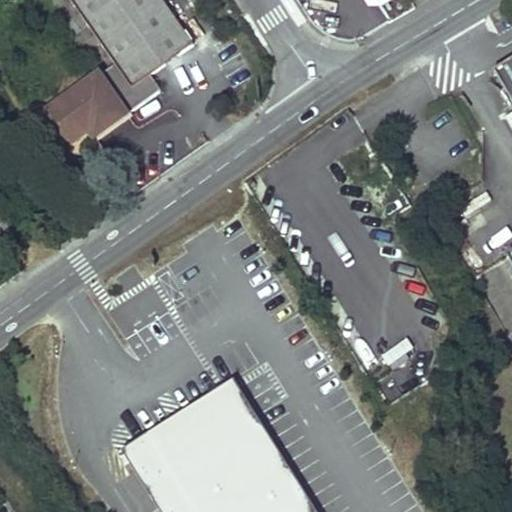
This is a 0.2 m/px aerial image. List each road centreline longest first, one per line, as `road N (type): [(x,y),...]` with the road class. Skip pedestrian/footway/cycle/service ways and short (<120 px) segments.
road 1 (unknown): [(277,185),(470,45),(505,171),(505,203),(494,225),(470,240)]
road 2 (residential): [(0,320),(322,90)]
road 3 (residential): [(482,0),(322,90)]
